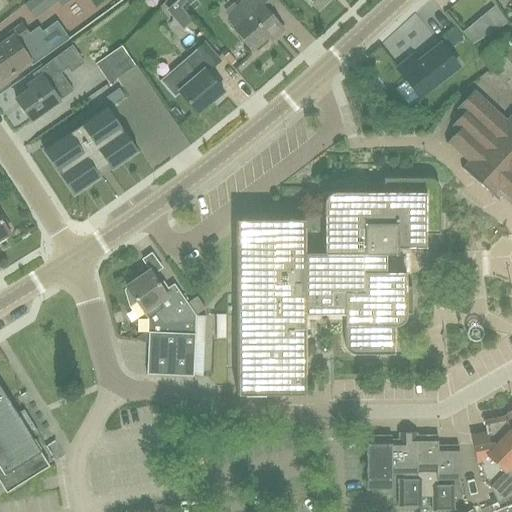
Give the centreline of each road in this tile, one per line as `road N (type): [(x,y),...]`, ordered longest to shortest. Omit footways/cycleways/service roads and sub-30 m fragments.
road 1 (residential): [(143,218),(170,247),(192,243),(336,127),(315,71)]
road 2 (residential): [(326,409),(325,451),(81,504)]
road 3 (residential): [(143,218),(315,71)]
road 4 (residential): [(113,386),(164,394),(195,411),(326,409)]
road 5 (residential): [(326,409),(446,408),(511,371)]
road 6 (residential): [(72,264),(0,142)]
road 7 (residential): [(113,386),(72,264)]
road 8 (residential): [(81,504),(75,454),(113,386)]
